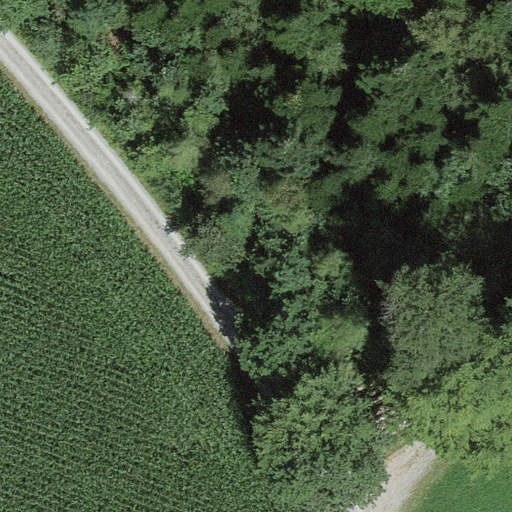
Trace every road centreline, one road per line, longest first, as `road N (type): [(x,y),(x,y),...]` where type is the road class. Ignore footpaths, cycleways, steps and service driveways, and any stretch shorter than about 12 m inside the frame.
road 1 (track): [(0,49),(119,175),(343,511)]
road 2 (track): [(391,511),(403,477),(484,414),(511,405)]
